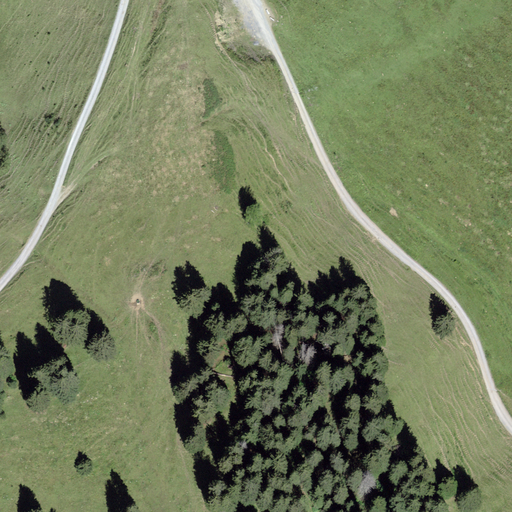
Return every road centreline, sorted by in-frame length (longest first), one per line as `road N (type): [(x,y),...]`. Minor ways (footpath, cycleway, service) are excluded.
road 1 (track): [(511,425),(454,305),(344,196),(253,0)]
road 2 (track): [(123,0),(48,209),(0,285)]
